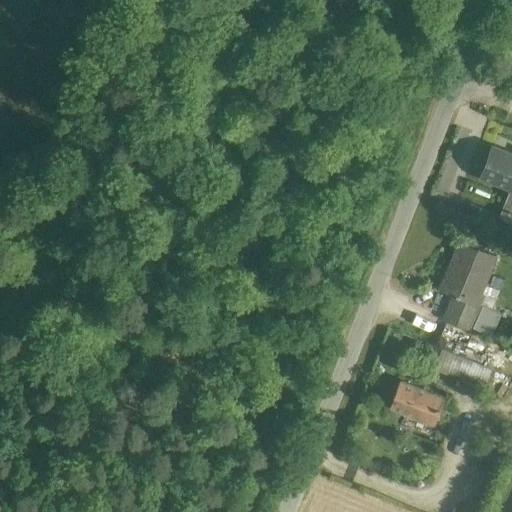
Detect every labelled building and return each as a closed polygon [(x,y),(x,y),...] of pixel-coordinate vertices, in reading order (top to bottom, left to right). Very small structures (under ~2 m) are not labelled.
[(511,155),(493,149),(484,176),(511,186),(511,155)] [(495,254),(461,240),(441,290),(455,295),(450,307),(473,316),(478,303),(474,302),(478,292),(480,293),(495,254)] [(501,313),(483,305),(474,326),(492,334),(501,313)] [(473,316),(450,307),(445,319),(468,328),(473,316)] [(501,361),(446,339),(435,366),(491,387),(501,361)] [(444,397),(403,382),(393,407),(435,423),(444,397)]
